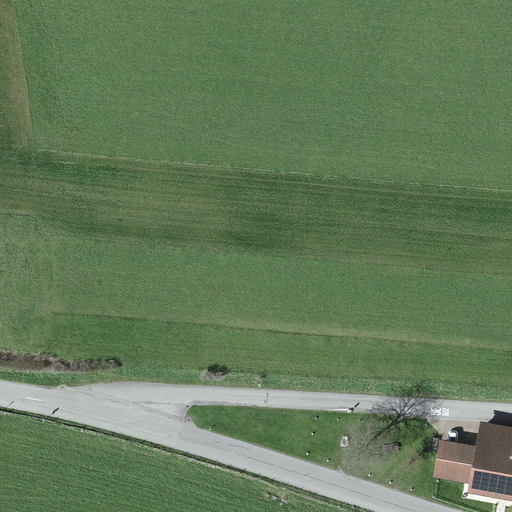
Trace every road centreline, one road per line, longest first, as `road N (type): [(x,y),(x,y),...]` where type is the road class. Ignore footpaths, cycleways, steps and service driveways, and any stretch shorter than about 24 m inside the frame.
road 1 (unclassified): [(511,413),(186,391),(145,395),(102,414)]
road 2 (tertiary): [(102,414),(421,511)]
